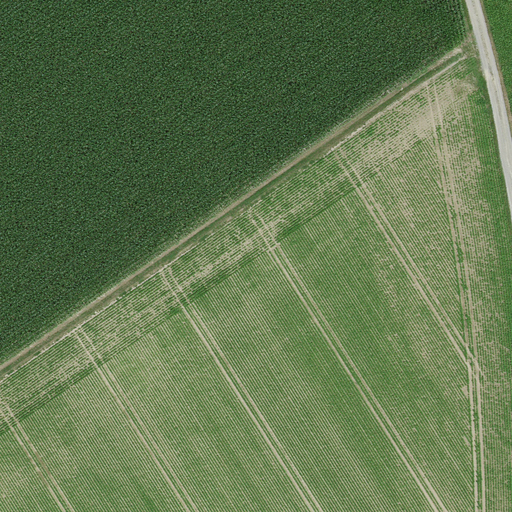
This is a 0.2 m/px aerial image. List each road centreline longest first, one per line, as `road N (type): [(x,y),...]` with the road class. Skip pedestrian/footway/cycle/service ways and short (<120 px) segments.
road 1 (track): [(483,34),(0,374)]
road 2 (track): [(511,181),(473,0)]
